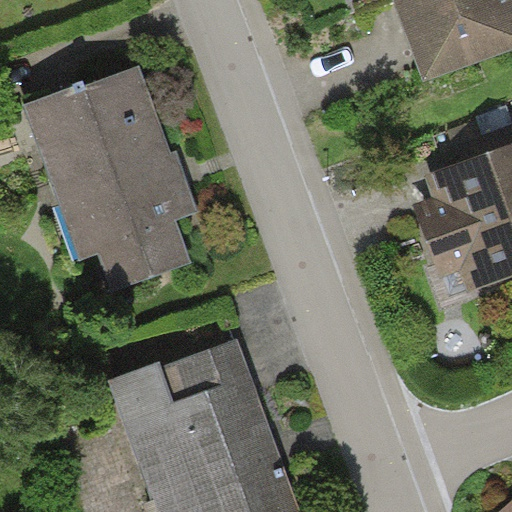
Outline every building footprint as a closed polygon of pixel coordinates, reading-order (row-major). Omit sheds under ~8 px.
[(511,0),(403,0),(434,79),(511,49),(511,0)] [(158,72),(36,114),(89,270),(114,261),(125,295),(202,269),(190,235),(211,228),(158,72)] [(435,199),(468,288),(511,271),(511,173),(511,172),(435,199)] [(300,511),(243,345),(109,390),(150,511),(300,511)] [(511,511),(511,487),(482,511),(511,511)]
